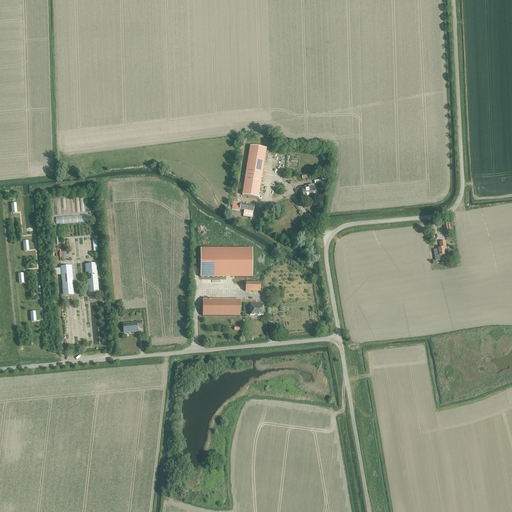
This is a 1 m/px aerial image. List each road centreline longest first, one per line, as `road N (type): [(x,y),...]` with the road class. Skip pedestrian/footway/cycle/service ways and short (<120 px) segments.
road 1 (unclassified): [(339,338),(325,252),(330,236),(348,225),(439,215),(459,201),(452,0)]
road 2 (unclassified): [(0,369),(339,338)]
road 3 (unclassified): [(368,511),(339,338)]
